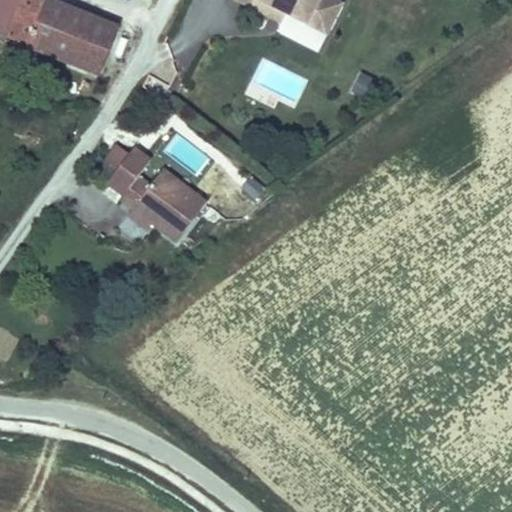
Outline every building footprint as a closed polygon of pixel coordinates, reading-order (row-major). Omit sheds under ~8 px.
[(0,42),(3,44),(17,0),(2,0),(0,8),(0,42)] [(112,27),(32,0),(17,0),(3,44),(96,75),(112,27)] [(290,4),(281,0),(257,0),(286,12),(290,4)] [(342,0),(281,0),(290,4),(334,22),(342,0)] [(360,72),(351,93),(366,100),(375,79),(360,72)] [(120,200),(134,210),(137,206),(158,220),(155,225),(180,242),(207,202),(161,171),(151,186),(137,176),(147,161),(130,149),(105,185),(123,197),(120,200)] [(137,206),(134,210),(127,219),(148,234),(155,225),(158,220),(137,206)]
